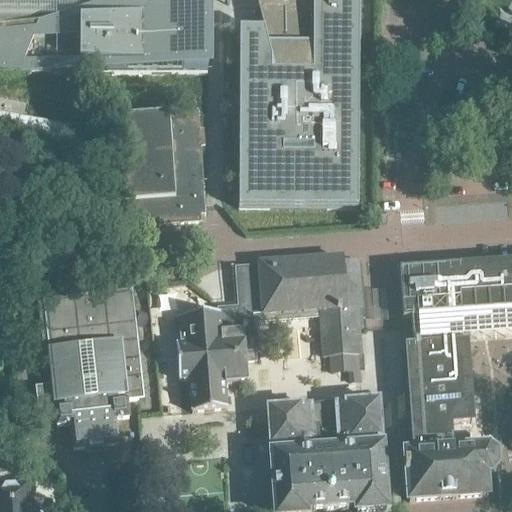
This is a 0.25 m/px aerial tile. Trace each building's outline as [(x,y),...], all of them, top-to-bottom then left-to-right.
[(264,0),(265,34),(239,34),(238,211),(358,212),(358,0),(264,0)] [(0,10),(0,76),(207,77),(207,11),(187,11),(187,3),(191,3),(191,1),(97,1),(97,2),(101,2),(101,11),(0,10)] [(93,133),(0,115),(0,146),(88,162),(93,133)] [(119,120),(125,206),(127,231),(201,226),(200,219),(205,219),(204,202),(198,115),(119,120)] [(407,477),(409,506),(487,499),(485,475),(490,475),(497,468),(496,457),(487,450),(461,452),(460,446),(468,445),(467,434),(459,434),(459,427),(473,426),(467,347),(463,347),(461,318),(511,314),(511,264),(399,273),(403,322),(405,322),(413,435),(398,436),(400,459),(405,459),(406,470),(403,470),(403,478),(407,477)] [(216,321),(172,324),(175,393),(185,393),(188,425),(224,421),(222,401),(242,398),(242,374),(255,373),(251,331),(319,324),(326,384),(347,383),(347,391),(361,389),(359,316),(362,316),(358,266),(233,276),(235,314),(216,316),(216,321)] [(127,405),(145,403),(133,293),(44,303),(53,388),(36,390),(38,415),(55,413),(57,430),(71,428),(73,453),(86,452),(86,456),(107,453),(106,450),(119,448),(116,423),(129,421),(127,405)] [(361,407),(269,413),(271,449),(277,448),(278,457),(272,458),(275,511),(321,511),(355,509),(355,511),(385,511),(381,451),(375,451),(375,442),(381,442),(378,406),(377,397),(360,397),(361,407)] [(37,511),(36,510),(28,510),(27,489),(0,490),(0,474),(8,474),(7,458),(0,458),(0,511),(37,511)]
